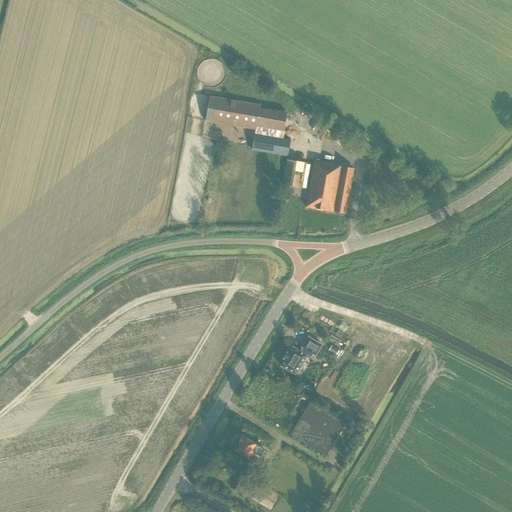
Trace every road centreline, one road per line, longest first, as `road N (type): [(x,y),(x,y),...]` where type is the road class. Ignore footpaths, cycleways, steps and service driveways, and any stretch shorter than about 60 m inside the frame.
road 1 (unclassified): [(279,244),(229,240),(147,251),(91,280),(0,357)]
road 2 (unclassified): [(157,511),(300,273)]
road 3 (unclassified): [(341,247),(435,219),(511,168)]
road 4 (track): [(287,290),(418,339)]
